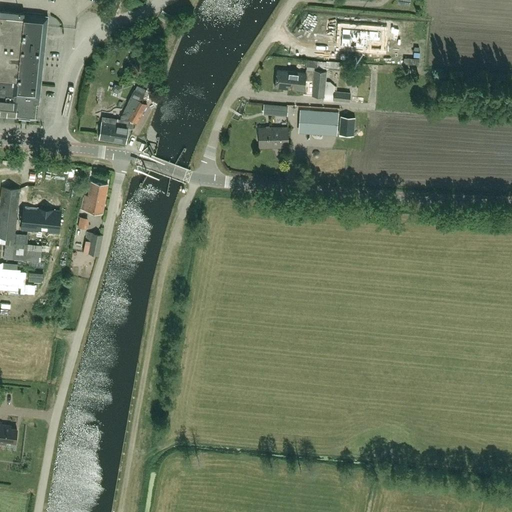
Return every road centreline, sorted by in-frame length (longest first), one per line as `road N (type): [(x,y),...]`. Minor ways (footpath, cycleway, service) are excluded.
road 1 (unclassified): [(43,511),(123,154)]
road 2 (track): [(199,178),(163,267),(120,511)]
road 3 (tertiary): [(511,202),(199,178)]
road 4 (unclassified): [(199,178),(226,106),(294,0)]
road 5 (tertiary): [(123,154),(0,141)]
